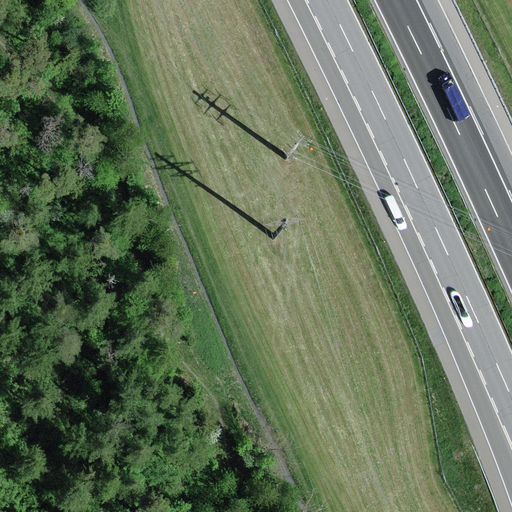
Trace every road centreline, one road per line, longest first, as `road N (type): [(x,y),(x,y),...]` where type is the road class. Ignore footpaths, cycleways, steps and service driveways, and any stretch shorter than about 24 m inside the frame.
road 1 (motorway): [(332,0),(421,182),(491,354)]
road 2 (motorway): [(493,206),(394,0)]
road 3 (motorway): [(491,354),(492,432),(511,478)]
